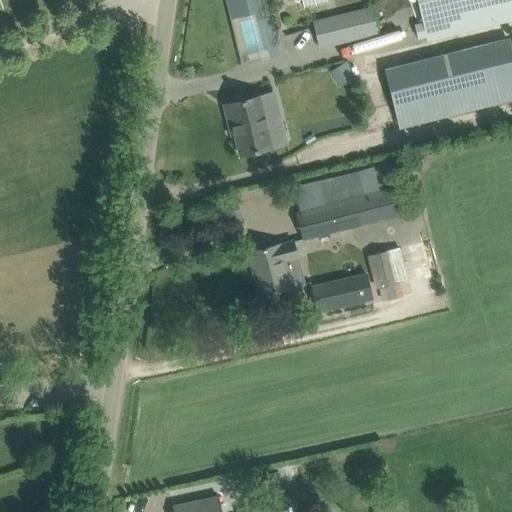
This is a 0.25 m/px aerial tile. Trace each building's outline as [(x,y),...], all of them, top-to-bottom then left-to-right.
[(226,0),(242,63),(279,54),(266,0),(226,0)] [(511,0),(418,0),(424,21),(414,24),(418,38),(427,36),(429,40),(511,19),(511,0)] [(371,6),(314,20),(321,46),(377,33),(371,6)] [(397,127),(511,99),(511,42),(511,43),(509,38),(383,68),(397,127)] [(344,61),(331,72),(342,84),(355,74),(344,61)] [(273,92),(260,96),(245,99),(241,97),(232,99),(229,103),(224,104),(230,127),(234,126),(235,133),(241,155),(273,147),(286,143),(273,92)] [(306,213),(296,216),(303,240),(396,216),(389,191),(377,194),(372,172),(300,191),(306,213)] [(294,240),(268,247),(249,252),(260,295),(291,286),(284,259),(298,256),(294,240)] [(429,242),(418,245),(421,257),(432,254),(429,242)] [(397,248),(370,255),(379,287),(406,280),(402,263),(397,248)] [(317,311),(372,299),(366,273),(312,286),(317,309),(317,311)] [(286,495),(244,505),(245,511),(280,511),(279,507),(289,505),(286,495)] [(222,511),(219,497),(173,506),(174,511),(222,511)]
